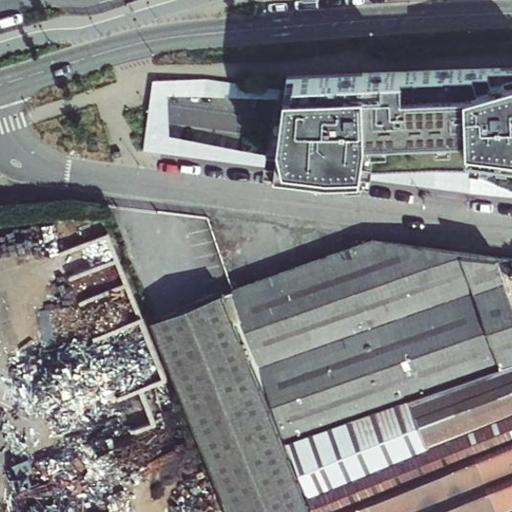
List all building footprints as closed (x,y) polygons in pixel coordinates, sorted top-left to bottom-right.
[(511,67),(348,74),(287,76),(285,89),(284,101),(277,156),(276,164),(511,196),(511,67)] [(284,101),(285,89),(206,78),(157,80),(149,147),(276,164),(277,156),(210,147),(172,136),(169,97),(284,101)] [(511,305),(494,254),(373,238),(229,283),(288,439),(315,511),(320,511),(511,434),(511,305)] [(312,511),(225,294),(153,323),(228,511),(312,511)] [(511,511),(511,434),(320,511),(511,511)]
